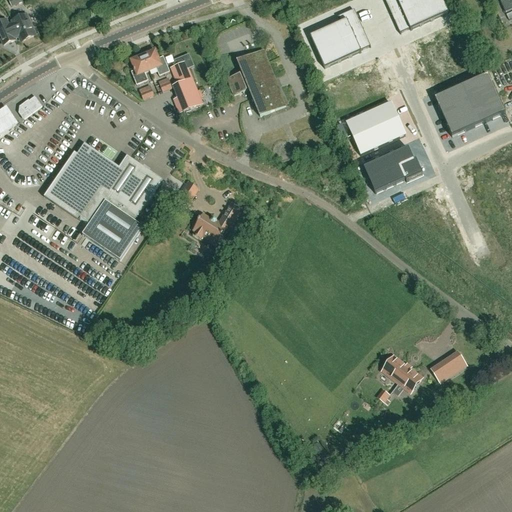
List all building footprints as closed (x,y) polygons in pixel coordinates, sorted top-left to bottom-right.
[(410,30),(411,32),(449,15),(441,0),(384,0),(400,35),(410,30)] [(511,0),(499,0),(506,14),(511,10),(511,0)] [(361,54),(360,53),(370,48),(354,12),(338,19),(338,20),(339,19),(341,24),(310,38),(324,71),(361,54)] [(12,23),(13,24),(8,26),(6,21),(0,23),(0,38),(4,47),(16,42),(15,40),(19,38),(21,43),(36,37),(26,16),(12,23)] [(457,32),(418,49),(427,69),(422,71),(430,90),(448,82),(447,81),(474,70),(457,32)] [(143,56),(150,73),(157,71),(159,77),(170,73),(163,58),(158,60),(155,52),(151,54),(151,53),(143,56)] [(228,81),(234,97),(249,91),(260,118),(286,107),(264,52),(238,63),(242,74),(228,81)] [(143,56),(134,60),(135,61),(131,62),(135,72),(131,74),(137,86),(148,82),(145,75),(150,73),(143,56)] [(175,68),(170,70),(178,86),(174,88),(184,112),(203,104),(188,68),(185,63),(175,68)] [(506,115),(488,76),(435,101),(452,139),(506,115)] [(163,94),(172,90),(167,78),(158,82),(163,94)] [(145,101),(155,97),(151,87),(141,91),(145,101)] [(24,121),(42,108),(35,98),(21,109),(20,114),(24,121)] [(361,158),(405,138),(391,105),(346,125),(361,158)] [(0,110),(0,135),(18,124),(7,106),(0,110)] [(49,198),(89,226),(82,236),(120,262),(143,228),(135,223),(163,182),(127,158),(118,172),(107,164),(108,162),(85,145),(49,198)] [(406,184),(423,176),(416,162),(414,162),(409,150),(364,170),(375,196),(406,182),(406,184)] [(503,186),(479,198),(511,272),(511,156),(493,165),(503,186)] [(200,191),(188,183),(177,200),(189,207),(200,191)] [(196,224),(194,227),(195,228),(194,231),(196,232),(194,235),(202,240),(206,234),(212,238),(210,241),(217,246),(223,237),(225,238),(234,223),(235,224),(242,213),(231,205),(217,226),(215,225),(217,223),(217,221),(214,219),(213,220),(212,221),(203,216),(198,224),(196,224)] [(11,263),(18,268),(40,234),(43,236),(54,219),(33,206),(24,221),(18,217),(0,246),(0,265),(6,270),(11,263)] [(393,358),(382,373),(411,394),(422,380),(393,358)] [(462,363),(433,376),(438,387),(467,374),(462,363)] [(319,443),(308,451),(320,468),(329,461),(323,452),(324,451),(319,443)]
